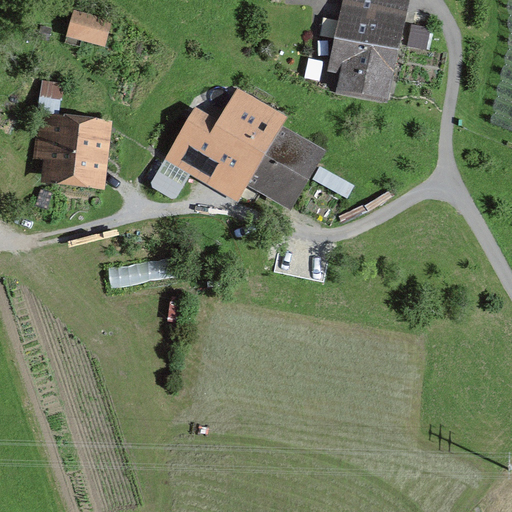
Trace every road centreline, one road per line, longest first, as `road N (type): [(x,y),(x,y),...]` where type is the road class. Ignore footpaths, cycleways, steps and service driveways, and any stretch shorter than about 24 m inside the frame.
road 1 (track): [(0,246),(201,200),(335,233),(374,217),(448,175),(443,144),(456,58),(450,18),(436,0)]
road 2 (track): [(448,175),(511,283)]
